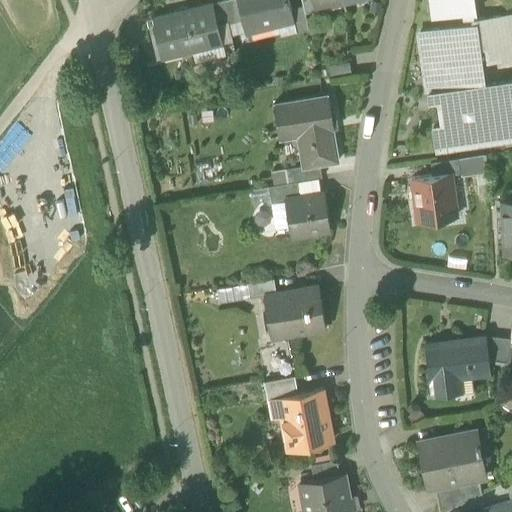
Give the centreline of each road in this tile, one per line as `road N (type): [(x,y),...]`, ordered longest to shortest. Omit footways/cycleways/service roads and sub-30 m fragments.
road 1 (unclassified): [(202,511),(89,3)]
road 2 (residential): [(409,0),(359,267)]
road 3 (residential): [(359,267),(368,411),(400,511)]
road 4 (residential): [(511,299),(359,267)]
road 5 (unclassified): [(89,3),(0,123)]
